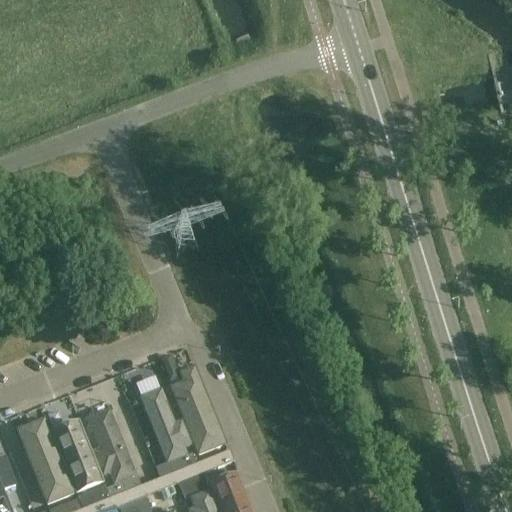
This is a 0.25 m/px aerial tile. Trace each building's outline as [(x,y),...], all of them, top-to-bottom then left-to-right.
[(223,450),(192,368),(180,373),(183,381),(171,386),(199,459),(223,450)] [(177,373),(167,377),(170,384),(180,380),(177,373)] [(166,465),(189,457),(186,448),(190,447),(180,420),(176,422),(164,390),(141,398),(166,465)] [(105,484),(129,475),(107,417),(83,426),(105,484)] [(75,495),(99,486),(76,426),(51,435),(75,495)] [(45,509),(72,499),(44,431),(18,442),(45,509)] [(235,464),(230,453),(215,459),(220,470),(235,464)] [(193,457),(167,467),(171,477),(186,471),(190,482),(205,476),(200,465),(197,466),(193,457)] [(200,465),(205,476),(220,470),(215,459),(200,465)] [(190,482),(186,471),(171,477),(175,488),(190,482)] [(175,488),(171,477),(156,483),(160,494),(172,489),(175,488)] [(137,479),(108,491),(111,498),(111,501),(126,495),(130,506),(145,500),(141,489),(137,479)] [(160,494),(156,483),(141,489),(145,500),(150,498),(153,506),(166,500),(171,511),(179,509),(172,489),(160,494)] [(246,511),(237,487),(215,496),(221,511),(246,511)] [(78,499),(83,511),(96,507),(98,511),(114,511),(116,511),(111,501),(111,498),(108,491),(106,488),(78,499)] [(0,511),(8,511),(0,489),(0,511)] [(213,511),(206,493),(185,502),(189,511),(213,511)] [(130,506),(126,495),(111,501),(116,511),(118,511),(150,511),(145,500),(130,506)] [(81,511),(81,510),(78,503),(54,511),(81,511)]
